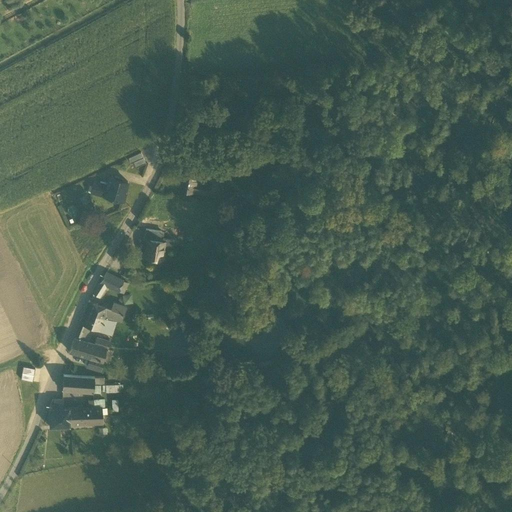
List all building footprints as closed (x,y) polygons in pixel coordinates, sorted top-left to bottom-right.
[(140,152),(128,158),(130,163),(133,162),(143,157),(140,152)] [(143,157),(133,162),(136,167),(146,163),(143,157)] [(197,172),(180,169),(177,187),(194,190),(195,181),(196,179),(197,172)] [(126,182),(109,177),(106,190),(104,196),(122,201),(125,192),(124,192),(126,182)] [(200,182),(195,181),(194,190),(208,193),(209,184),(200,182)] [(216,183),(209,181),(209,184),(208,193),(214,194),(216,183)] [(100,184),(93,182),(90,192),(104,196),(106,190),(99,188),(100,184)] [(182,214),(184,199),(174,199),(173,213),(182,214)] [(161,231),(145,229),(144,239),(148,240),(148,239),(160,241),(161,231)] [(172,239),(163,238),(163,241),(163,247),(171,248),(172,239)] [(160,241),(148,239),(148,240),(145,257),(152,258),(154,258),(155,252),(162,253),(163,247),(163,241),(160,241)] [(162,253),(155,252),(154,258),(152,258),(152,262),(162,263),(164,253),(162,253)] [(122,281),(105,273),(100,282),(106,286),(118,291),(118,290),(122,281)] [(122,281),(118,290),(123,292),(127,283),(122,281)] [(100,282),(93,294),(94,294),(100,295),(104,289),(106,286),(100,282)] [(131,293),(122,294),(122,302),(131,301),(131,293)] [(107,308),(88,302),(84,312),(104,318),(107,308)] [(125,307),(114,303),(111,309),(112,309),(110,316),(120,320),(122,315),(123,314),(122,314),(125,307)] [(111,309),(107,308),(104,318),(115,321),(119,322),(120,320),(110,316),(112,309),(111,309)] [(84,312),(79,323),(92,327),(100,330),(104,318),(84,312)] [(115,321),(104,318),(100,330),(111,334),(115,321)] [(92,327),(79,323),(77,330),(83,332),(86,334),(92,327)] [(83,332),(77,330),(73,339),(80,341),(83,332)] [(109,341),(97,338),(95,345),(102,347),(102,348),(106,349),(109,341)] [(80,341),(73,339),(69,351),(91,357),(99,360),(99,359),(102,348),(102,347),(95,345),(80,341)] [(99,360),(91,357),(87,366),(99,370),(103,360),(99,359),(99,360)] [(34,369),(23,367),(21,380),(32,382),(34,369)] [(94,377),(63,375),(62,390),(93,392),(94,383),(94,377)] [(68,408),(62,408),(62,399),(52,399),(49,409),(49,427),(69,426),(68,408)] [(119,400),(110,400),(111,408),(119,408),(119,400)] [(89,407),(68,408),(69,426),(73,426),(73,424),(102,422),(101,407),(94,407),(89,407)]
